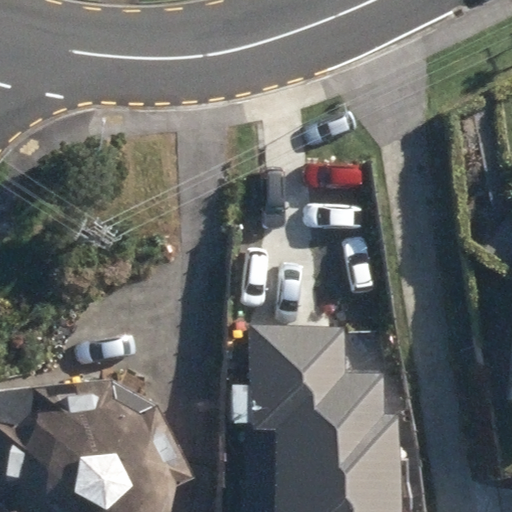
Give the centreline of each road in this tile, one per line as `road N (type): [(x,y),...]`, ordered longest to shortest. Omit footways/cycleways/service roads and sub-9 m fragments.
road 1 (residential): [(368,5),(451,511)]
road 2 (tertiary): [(0,39),(115,59),(223,54),(368,5)]
